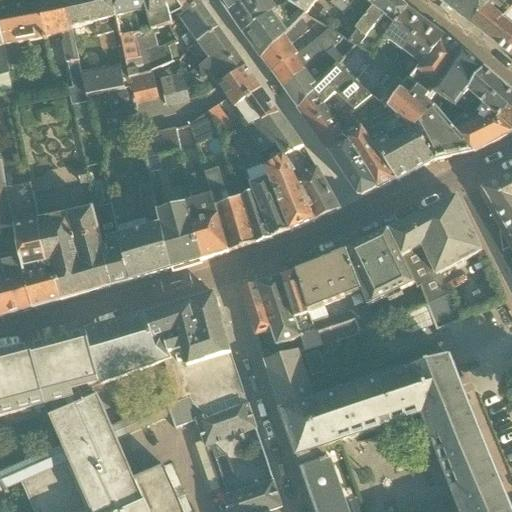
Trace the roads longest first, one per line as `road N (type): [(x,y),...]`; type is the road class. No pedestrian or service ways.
road 1 (residential): [(212,0),(359,220)]
road 2 (residential): [(298,511),(227,272)]
road 3 (residential): [(0,342),(227,272)]
road 4 (residential): [(227,272),(359,220)]
road 5 (residential): [(511,79),(415,0)]
